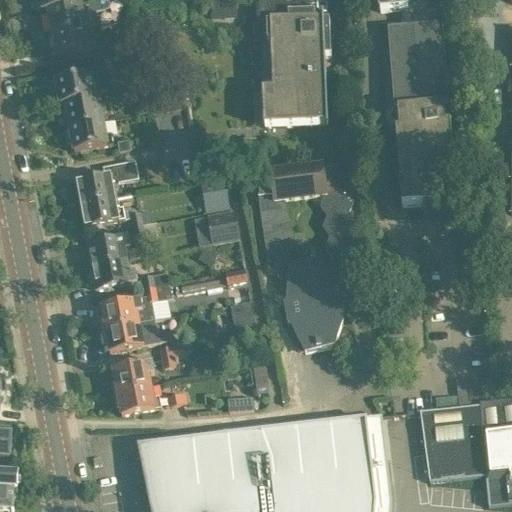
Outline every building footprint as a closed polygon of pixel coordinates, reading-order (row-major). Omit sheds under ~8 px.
[(39,0),(42,14),(77,7),(75,0),(39,0)] [(259,0),(261,26),(267,25),(267,44),(272,44),(274,93),(263,93),(265,129),(317,127),(317,126),(327,125),(327,128),(328,128),(325,59),(332,59),(330,21),(324,21),(324,16),(328,16),(327,0),(259,0)] [(378,0),(380,16),(401,15),(402,30),(387,31),(401,211),(457,207),(443,26),(441,26),(439,0),(378,0)] [(103,2),(77,7),(42,14),(42,15),(47,14),(51,37),(85,31),(98,28),(96,14),(105,12),(103,2)] [(223,3),(224,20),(236,19),(236,3),(223,3)] [(88,44),(85,31),(51,37),(56,62),(95,55),(93,43),(88,44)] [(101,62),(113,59),(110,48),(99,51),(101,62)] [(115,75),(114,66),(113,65),(102,67),(104,77),(115,75)] [(59,107),(60,109),(99,101),(98,101),(95,101),(93,88),(98,87),(96,77),(91,78),(55,84),(57,95),(51,96),(54,108),(59,107)] [(103,125),(99,101),(60,109),(65,108),(69,132),(103,125)] [(103,125),(69,132),(74,156),(113,149),(111,138),(116,137),(113,124),(103,125)] [(351,130),(340,131),(342,160),(353,160),(351,130)] [(129,143),(117,146),(119,157),(131,154),(129,143)] [(199,182),(223,178),(221,162),(196,166),(199,182)] [(103,179),(76,184),(80,208),(118,201),(116,190),(119,189),(119,186),(138,183),(135,165),(102,171),(103,179)] [(257,176),(259,200),(258,201),(262,231),(265,251),(267,264),(274,266),(272,274),(278,280),(287,327),(290,326),(305,357),(347,349),(351,339),(344,330),(342,331),(343,329),(345,304),(334,283),(319,264),(301,268),(295,242),(286,205),(323,201),(320,210),(327,219),(322,230),(329,241),(324,252),(332,263),(353,260),(360,248),(351,237),(357,226),(349,216),(354,205),(347,192),(341,193),(337,166),(324,168),(324,165),(269,172),(270,175),(257,176)] [(228,207),(224,182),(201,186),(201,188),(205,211),(228,207)] [(118,201),(80,208),(84,232),(126,224),(123,211),(120,212),(118,201)] [(221,217),(207,219),(211,247),(226,245),(238,243),(234,215),(221,217)] [(132,233),(147,230),(144,216),(129,219),(132,233)] [(134,242),(149,239),(147,230),(132,233),(134,242)] [(92,271),(126,264),(123,253),(131,252),(128,239),(87,247),(92,271)] [(126,264),(92,271),(97,295),(137,287),(135,275),(128,276),(126,264)] [(248,287),(245,273),(226,277),(227,291),(248,287)] [(145,293),(169,288),(167,277),(142,281),(145,293)] [(181,289),(183,298),(222,290),(220,281),(181,289)] [(146,301),(101,309),(103,320),(99,321),(102,334),(154,323),(151,306),(172,302),(169,288),(145,293),(146,301)] [(253,316),(251,305),(230,309),(236,342),(250,339),(256,330),(248,325),(253,316)] [(157,337),(154,323),(102,334),(105,347),(108,346),(110,357),(171,344),(169,335),(157,337)] [(186,361),(183,347),(159,353),(163,373),(177,370),(175,363),(186,361)] [(114,397),(151,389),(149,378),(155,377),(152,365),(112,372),(114,383),(112,383),(114,397)] [(151,389),(114,397),(117,410),(119,409),(121,420),(161,412),(159,400),(153,401),(151,389)] [(170,410),(182,408),(180,398),(168,401),(170,410)] [(253,400),(228,403),(228,416),(254,414),(253,400)] [(511,403),(480,407),(483,435),(482,435),(485,459),(486,478),(490,511),(511,509),(511,403)] [(483,435),(480,407),(420,415),(429,484),(486,478),(485,459),(482,435),(483,435)] [(374,511),(375,505),(365,423),(139,449),(144,471),(151,511),(374,511)] [(0,432),(0,466),(10,467),(12,433),(0,432)] [(0,476),(0,511),(12,511),(14,494),(17,494),(18,478),(0,476)]
